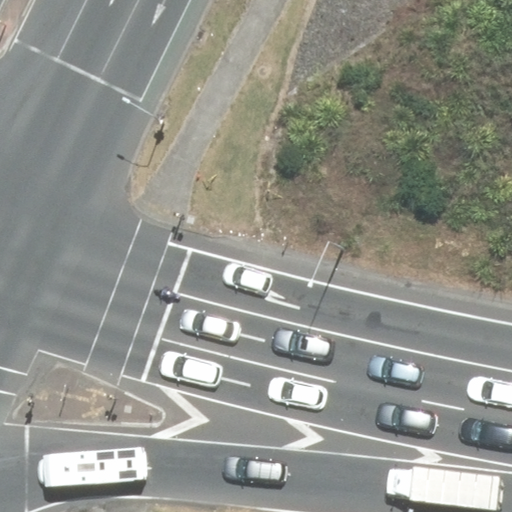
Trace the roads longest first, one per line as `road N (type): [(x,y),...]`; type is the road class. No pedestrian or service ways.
road 1 (motorway): [(511,393),(272,343),(3,263)]
road 2 (motorway): [(511,499),(130,460),(43,466),(0,481)]
road 3 (primary): [(139,0),(3,263)]
